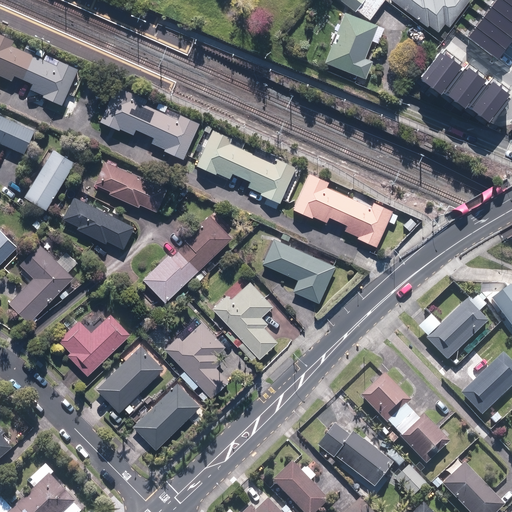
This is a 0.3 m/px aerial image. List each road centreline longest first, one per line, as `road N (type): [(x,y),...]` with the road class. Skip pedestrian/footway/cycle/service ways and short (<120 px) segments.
road 1 (residential): [(407,278),(0,95)]
road 2 (secondary): [(165,511),(407,278)]
road 3 (residential): [(0,355),(155,511)]
road 4 (secondary): [(407,278),(511,204)]
